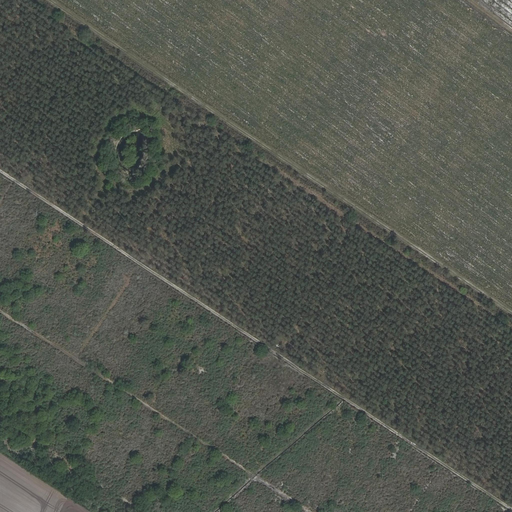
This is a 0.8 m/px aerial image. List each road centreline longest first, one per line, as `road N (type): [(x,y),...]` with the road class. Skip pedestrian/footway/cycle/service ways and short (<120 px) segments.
road 1 (track): [(511,508),(0,169)]
road 2 (track): [(511,312),(49,0)]
